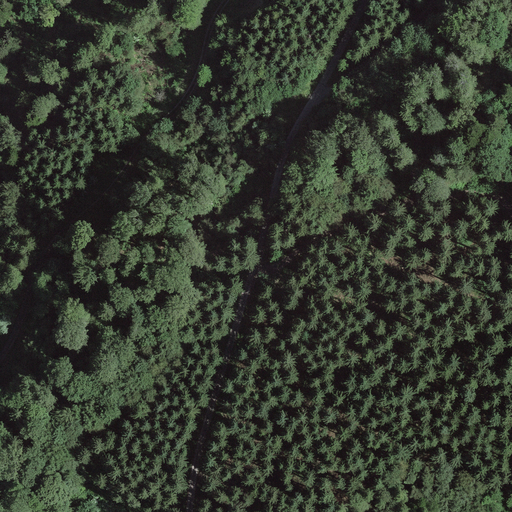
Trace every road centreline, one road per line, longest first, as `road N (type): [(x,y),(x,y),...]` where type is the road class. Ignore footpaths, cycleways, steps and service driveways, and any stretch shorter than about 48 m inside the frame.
road 1 (track): [(227,0),(180,108),(138,146),(114,190),(43,256),(0,362)]
road 2 (track): [(188,511),(214,391),(283,159),(314,98)]
road 3 (track): [(437,0),(355,76),(314,98)]
